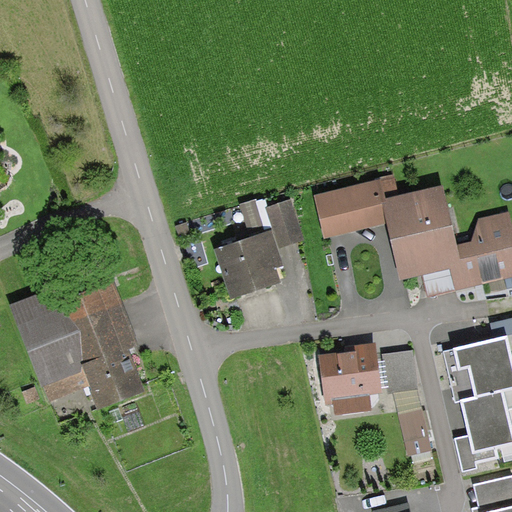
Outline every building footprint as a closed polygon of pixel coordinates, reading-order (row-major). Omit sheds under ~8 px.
[(380,179),(317,195),(328,237),(390,222),(385,202),(380,179)] [(442,188),(385,202),(390,222),(404,277),(454,264),(460,263),(456,245),(442,188)] [(269,206),(281,248),(305,241),(293,199),(269,206)] [(473,242),(456,245),(460,263),(454,264),(460,288),(511,274),(511,234),(507,215),(480,222),(473,242)] [(217,248),(232,298),(278,285),(272,265),(281,263),(272,232),(217,248)] [(38,251),(23,257),(32,279),(48,273),(38,251)] [(55,290),(11,308),(50,407),(88,392),(97,413),(144,394),(129,356),(142,351),(114,281),(60,302),(55,290)] [(470,366),(477,397),(504,390),(511,388),(511,353),(508,337),(457,349),(461,368),(470,366)] [(321,350),(325,396),(380,392),(376,346),(321,350)] [(385,354),(389,389),(417,385),(413,351),(385,354)] [(511,442),(511,422),(504,390),(477,397),(463,400),(472,435),(455,439),(464,475),(480,471),(479,463),(502,458),(498,445),(511,442)] [(399,414),(410,457),(433,452),(422,408),(399,414)] [(511,511),(511,475),(476,483),(482,511),(511,511)]
